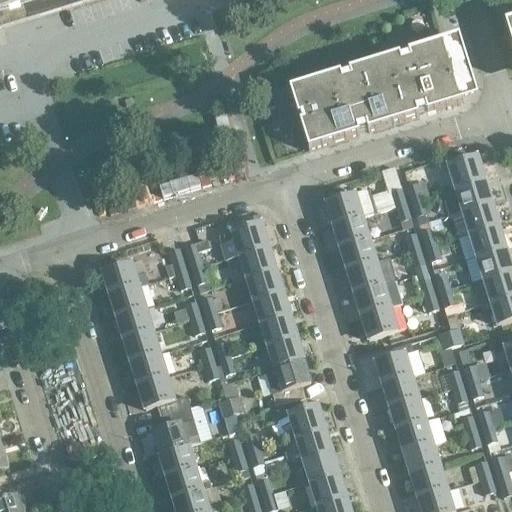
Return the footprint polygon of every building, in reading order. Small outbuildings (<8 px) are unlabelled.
[(0,0),(0,31),(100,0),(0,0)] [(435,115),(461,107),(478,102),(459,41),(408,56),(409,59),(401,62),(400,59),(349,75),(350,77),(342,80),(341,77),(290,93),(309,154),(360,138),(359,136),(368,133),(368,136),(419,120),(418,118),(435,113),(435,115)] [(367,138),(346,143),(351,161),(372,156),(367,138)] [(456,193),(484,184),(477,160),(449,169),(456,193)] [(395,210),(406,207),(401,192),(402,192),(395,170),(381,175),(388,196),(373,200),(377,216),(395,210)] [(463,215),(492,206),(484,184),(456,193),(442,197),(445,208),(459,203),(463,215)] [(411,206),(422,202),(429,200),(425,185),(417,187),(407,190),(411,206)] [(333,230),(363,221),(374,217),(371,205),(369,205),(365,195),(326,207),(333,230)] [(419,229),(429,226),(426,217),(422,202),(411,206),(419,229)] [(470,238),(499,229),(492,206),(463,215),(470,238)] [(406,207),(395,210),(400,226),(410,222),(406,207)] [(463,217),(450,219),(452,234),(466,232),(463,217)] [(340,253),(370,244),(363,221),(333,230),(340,253)] [(230,262),(269,250),(262,226),(219,240),(226,263),(230,262)] [(429,226),(419,229),(426,251),(436,248),(429,226)] [(477,261),(506,252),(499,229),(470,238),(477,261)] [(410,256),(420,253),(415,237),(405,241),(410,256)] [(192,274),(202,271),(198,256),(210,252),(207,243),(185,250),(187,259),(192,274)] [(348,275),(377,266),(370,244),(340,253),(348,275)] [(436,248),(426,251),(430,266),(441,263),(436,248)] [(269,250),(230,262),(237,285),(246,282),(276,273),(269,250)] [(176,279),(186,276),(179,252),(169,255),(172,267),(165,269),(169,281),(176,279)] [(511,272),(506,252),(477,261),(484,283),(511,274),(511,272)] [(420,253),(410,256),(414,271),(425,268),(420,253)] [(161,258),(145,263),(148,272),(153,271),(154,274),(165,271),(161,258)] [(355,298),(384,289),(377,266),(348,275),(355,298)] [(110,300),(139,291),(149,288),(145,276),(136,279),(132,267),(103,276),(110,300)] [(202,271),(192,274),(197,289),(207,286),(202,271)] [(253,304),(283,295),(276,273),(246,282),(253,304)] [(491,306),(511,299),(511,274),(484,283),(472,287),(478,309),(491,305),(491,306)] [(186,276),(176,279),(181,294),(191,291),(186,276)] [(440,296),(450,293),(445,278),(435,281),(440,296)] [(424,301),(434,298),(429,283),(419,286),(424,301)] [(384,289),(355,298),(362,320),(391,311),(401,308),(398,298),(387,301),(384,289)] [(117,322),(146,313),(139,291),(110,300),(117,322)] [(450,293),(440,296),(444,311),(447,319),(461,314),(458,307),(455,308),(450,293)] [(404,312),(420,306),(416,294),(400,300),(404,312)] [(283,295),(253,304),(260,327),(290,318),(283,295)] [(247,310),(244,298),(222,303),(224,315),(247,310)] [(434,298),(424,301),(428,316),(439,313),(434,298)] [(511,299),(491,306),(498,329),(511,325),(511,299)] [(206,319),(216,316),(216,315),(224,313),(220,300),(212,302),(212,301),(201,304),(206,319)] [(474,303),(459,306),(462,316),(476,313),(474,303)] [(190,324),(200,321),(196,306),(185,309),(190,324)] [(391,311),(362,320),(369,344),(398,335),(391,311)] [(146,313),(117,322),(124,345),(153,336),(146,313)] [(216,316),(206,319),(211,334),(221,331),(216,316)] [(426,317),(402,324),(406,337),(429,330),(426,317)] [(231,341),(255,332),(250,318),(226,327),(231,341)] [(290,318),(260,327),(267,350),(297,341),(290,318)] [(200,321),(190,324),(184,326),(188,339),(194,336),(195,339),(205,336),(200,321)] [(449,335),(453,350),(464,347),(460,332),(449,335)] [(443,353),(453,350),(449,335),(438,338),(443,353)] [(153,336),(124,345),(131,367),(160,358),(153,336)] [(162,348),(167,359),(187,352),(183,341),(162,348)] [(274,373),(304,364),(297,341),(267,350),(274,373)] [(220,364),(230,361),(226,346),(215,349),(220,364)] [(204,369),(214,366),(210,351),(199,354),(204,369)] [(461,369),(472,366),(468,352),(457,355),(461,369)] [(383,390),(412,381),(420,378),(413,354),(376,366),(383,390)] [(160,358),(131,367),(138,390),(167,380),(160,358)] [(230,361),(220,364),(225,380),(235,376),(230,361)] [(304,364),(274,373),(265,376),(276,410),(305,401),(302,390),(311,387),(304,364)] [(214,366),(204,369),(209,384),(219,381),(214,366)] [(468,388),(482,383),(477,368),(463,373),(468,388)] [(452,393),(462,389),(458,374),(447,378),(452,393)] [(167,380),(138,390),(145,413),(156,409),(160,420),(191,411),(187,400),(174,404),(167,380)] [(390,412),(419,403),(412,381),(383,390),(390,412)] [(484,382),(482,383),(468,388),(473,403),(483,400),(482,397),(488,395),(484,382)] [(419,395),(424,406),(448,395),(443,384),(419,395)] [(462,389),(452,393),(457,408),(467,405),(462,389)] [(229,403),(236,424),(238,423),(236,416),(244,414),(240,400),(229,403)] [(236,424),(229,403),(219,406),(226,428),(236,424)] [(397,435),(426,426),(419,403),(390,412),(397,435)] [(296,441),(325,432),(318,409),(288,418),(296,441)] [(159,458),(188,449),(200,446),(197,437),(185,440),(181,427),(194,423),(191,411),(160,420),(163,432),(152,435),(159,458)] [(482,433),(493,430),(501,427),(496,412),(488,415),(477,418),(482,433)] [(466,438),(476,435),(472,420),(461,423),(466,438)] [(404,457),(433,448),(426,426),(397,435),(404,457)] [(493,430),(482,433),(487,448),(497,445),(493,430)] [(303,464),(332,455),(325,432),(296,441),(303,464)] [(460,452),(457,440),(448,442),(446,435),(435,438),(440,457),(460,452)] [(476,435),(466,438),(471,453),(481,450),(476,435)] [(248,456),(259,452),(254,437),(244,440),(248,456)] [(232,461),(243,457),(238,442),(228,445),(232,461)] [(1,447),(0,447),(0,472),(8,470),(1,447)] [(411,480),(440,471),(433,448),(404,457),(411,480)] [(167,481),(195,473),(188,449),(159,458),(167,481)] [(259,452),(248,456),(253,471),(263,467),(259,452)] [(310,487),(339,477),(332,455),(303,464),(310,487)] [(243,457),(232,461),(237,476),(247,472),(243,457)] [(496,478),(507,475),(502,460),(492,463),(496,478)] [(473,485),(480,483),(491,480),(486,465),(475,468),(476,471),(469,473),(473,485)] [(418,503),(447,493),(440,471),(411,480),(418,503)] [(174,504),(202,495),(202,494),(212,491),(209,483),(200,486),(195,473),(167,481),(174,504)] [(511,492),(507,475),(496,478),(503,502),(511,498),(511,492)] [(317,509),(346,500),(339,477),(310,487),(317,509)] [(491,480),(480,483),(485,498),(495,495),(491,480)] [(302,482),(273,485),(274,499),(303,495),(302,482)] [(263,501),(273,498),(268,483),(258,486),(263,501)] [(246,506),(257,503),(252,488),(242,491),(246,506)] [(452,511),(447,493),(418,503),(420,511),(452,511)] [(202,495),(174,504),(176,511),(220,511),(218,504),(206,508),(202,495)] [(277,511),(273,498),(263,501),(265,511),(277,511)] [(0,511),(21,511),(17,499),(0,504),(0,511)] [(317,511),(350,511),(346,500),(317,509),(317,511)] [(259,511),(257,503),(246,506),(248,511),(259,511)] [(457,506),(457,511),(475,511),(474,503),(457,506)]
